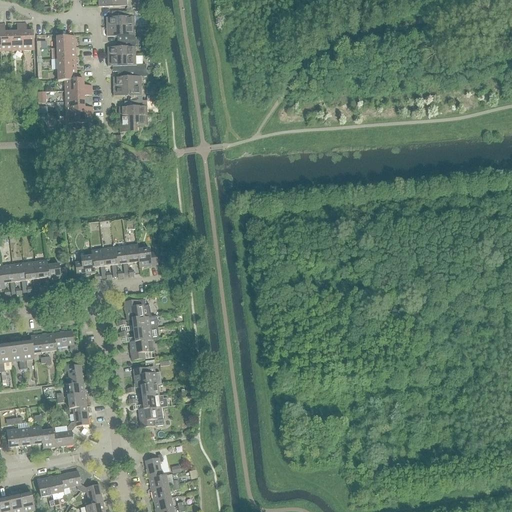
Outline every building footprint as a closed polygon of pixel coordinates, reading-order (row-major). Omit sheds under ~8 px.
[(125,0),(97,0),(98,8),(122,7),(123,12),(134,12),(133,8),(132,8),(132,6),(126,7),(125,0)] [(105,19),(106,28),(134,27),(134,12),(117,12),(117,18),(105,19)] [(0,51),(0,52),(11,52),(10,33),(4,33),(4,25),(0,25),(0,51)] [(16,33),(10,33),(11,52),(22,51),(21,25),(16,25),(16,33)] [(26,25),(21,25),(22,51),(33,51),(32,32),(26,33),(26,25)] [(134,38),(134,27),(106,28),(106,37),(117,37),(117,42),(140,42),(140,38),(134,38)] [(56,38),(56,49),(75,49),(74,37),(56,38)] [(106,49),(107,58),(135,57),(135,45),(147,45),(147,42),(117,43),(117,48),(106,49)] [(75,59),(75,49),(56,49),(56,60),(75,59)] [(135,57),(107,58),(107,67),(112,67),(112,73),(146,71),(146,65),(141,65),(141,57),(135,57)] [(75,70),(75,59),(56,60),(57,71),(75,70)] [(76,81),(75,70),(57,71),(57,82),(64,82),(64,81),(76,81)] [(141,87),(141,77),(146,77),(146,72),(117,73),(117,78),(112,78),(112,88),(141,87)] [(83,80),(76,81),(64,81),(64,82),(64,92),(91,91),(91,87),(83,87),(83,80)] [(141,87),(112,88),(113,97),(141,96),(141,87)] [(91,96),(91,91),(64,92),(65,103),(83,102),(83,96),(91,96)] [(37,104),(45,104),(45,93),(37,93),(37,104)] [(84,108),(83,102),(65,103),(65,114),(92,113),(92,108),(84,108)] [(118,118),(147,117),(146,107),(118,108),(118,118)] [(92,113),(65,114),(65,124),(62,124),(63,132),(84,131),(84,118),(92,118),(92,113)] [(147,117),(118,118),(119,127),(147,126),(147,117)] [(137,251),(137,246),(125,248),(127,265),(138,263),(137,251)] [(127,265),(125,248),(113,249),(116,266),(127,265)] [(116,266),(113,249),(102,250),(105,268),(116,266)] [(105,268),(102,250),(90,252),(91,257),(93,269),(94,269),(105,268)] [(138,263),(138,269),(157,266),(155,253),(149,254),(149,250),(137,251),(138,263)] [(94,274),(94,269),(93,269),(91,257),(80,259),(80,263),(74,264),(76,276),(94,274)] [(36,280),(47,279),(48,279),(46,267),(47,267),(46,262),(34,263),(36,280)] [(25,282),(36,280),(34,263),(23,265),(25,282)] [(14,283),(25,282),(23,265),(12,266),(14,283)] [(48,279),(47,279),(48,284),(67,282),(65,269),(59,270),(58,265),(47,267),(46,267),(48,279)] [(3,285),(14,283),(12,266),(0,267),(0,268),(1,273),(3,285)] [(126,322),(131,321),(143,319),(143,318),(155,317),(147,304),(146,304),(147,306),(144,307),(143,301),(124,303),(126,322)] [(131,321),(133,332),(157,329),(155,317),(143,318),(143,319),(131,321)] [(133,332),(134,343),(146,342),(151,341),(158,341),(157,329),(133,332)] [(69,350),(77,349),(76,345),(73,346),(72,332),(58,334),(59,348),(69,347),(69,350)] [(59,348),(58,334),(44,336),(46,353),(56,352),(55,348),(59,348)] [(46,353),(44,336),(30,338),(30,343),(31,343),(32,355),(33,355),(46,353)] [(134,343),(129,343),(131,362),(144,360),(143,354),(153,353),(151,341),(146,342),(134,343)] [(20,344),(23,370),(27,370),(25,361),(34,360),(33,355),(32,355),(31,343),(30,343),(20,344)] [(23,370),(20,344),(8,346),(11,363),(18,362),(19,371),(23,370)] [(11,363),(8,346),(0,346),(0,370),(0,373),(4,373),(3,364),(11,363)] [(69,383),(82,381),(80,366),(67,368),(67,365),(63,366),(64,373),(67,372),(69,383)] [(152,386),(157,385),(160,385),(159,374),(155,374),(154,368),(132,370),(135,389),(140,389),(140,388),(152,386)] [(82,381),(69,383),(69,386),(66,386),(67,398),(84,396),(82,381)] [(140,388),(140,389),(141,399),(158,397),(157,385),(152,386),(140,388)] [(84,396),(67,398),(69,410),(72,410),(73,413),(86,411),(84,396)] [(137,407),(138,411),(143,410),(143,411),(155,409),(155,410),(160,409),(167,408),(166,399),(163,400),(162,397),(158,397),(141,399),(142,406),(137,407)] [(162,426),(160,409),(155,410),(155,409),(143,411),(143,410),(138,411),(140,429),(162,426)] [(86,411),(73,413),(74,423),(70,424),(68,426),(73,430),(75,428),(88,426),(86,411)] [(58,434),(60,448),(73,446),(71,432),(73,430),(68,426),(66,429),(67,433),(58,434)] [(47,449),(45,432),(41,432),(41,427),(31,429),(34,446),(42,445),(42,450),(47,449)] [(34,446),(31,429),(19,430),(21,447),(34,446)] [(21,447),(19,430),(5,432),(8,449),(21,447)] [(60,448),(58,434),(53,435),(52,431),(45,432),(47,449),(60,448)] [(144,462),(147,476),(161,473),(159,464),(162,463),(161,456),(157,457),(157,459),(144,462)] [(77,473),(64,476),(66,489),(76,487),(77,491),(79,492),(83,487),(80,486),(77,473)] [(150,489),(167,486),(165,476),(161,477),(161,473),(147,476),(150,489)] [(62,490),(66,489),(64,476),(50,479),(54,496),(63,493),(62,490)] [(40,499),(54,496),(50,479),(36,482),(40,499)] [(85,489),(83,487),(79,492),(82,494),(86,493),(88,502),(101,500),(98,486),(85,489)] [(150,489),(153,503),(170,499),(167,486),(150,489)] [(32,511),(34,511),(31,495),(19,497),(22,511),(32,511)] [(22,511),(19,497),(8,500),(10,511),(22,511)] [(155,511),(172,511),(170,499),(153,503),(155,511)] [(10,511),(8,500),(0,501),(0,511),(10,511)] [(86,511),(104,511),(101,500),(88,502),(89,507),(85,508),(86,511)]
